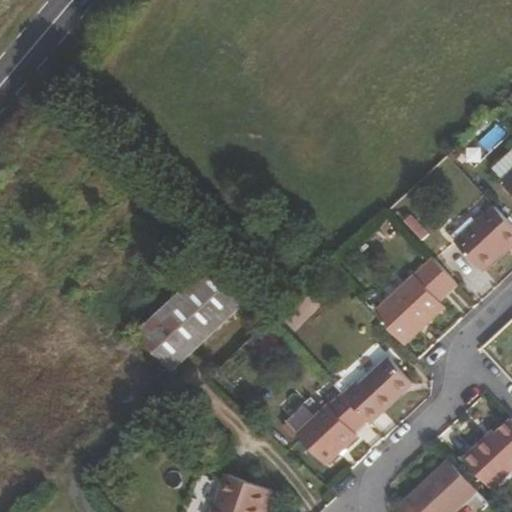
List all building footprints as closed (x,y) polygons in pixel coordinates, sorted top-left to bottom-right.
[(483,265),(511,237),(511,216),(494,197),(455,233),(483,265)] [(445,291),(459,277),(435,251),(377,301),(409,337),(451,299),(445,291)] [(175,360),(247,290),(212,253),(140,324),(175,360)] [(420,372),(395,343),(365,371),(361,367),(345,381),(375,414),(420,372)] [(329,454),(362,425),(334,393),(300,423),(329,454)] [(474,456),(510,423),(503,417),(468,449),(474,456)] [(511,420),(510,423),(474,456),(500,483),(511,471),(511,420)] [(456,511),(482,488),(454,458),(400,505),(406,511),(456,511)] [(263,511),(273,478),(231,466),(217,511),(263,511)]
